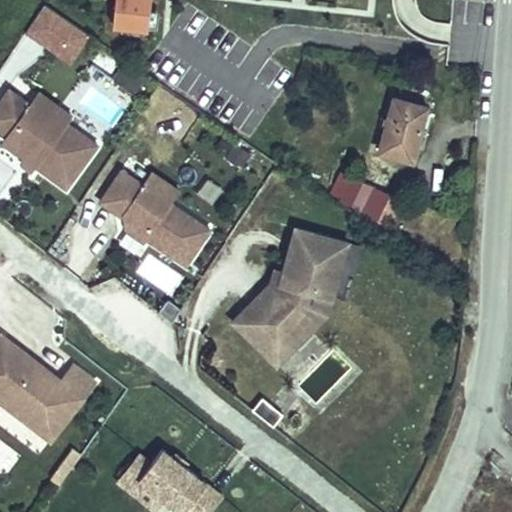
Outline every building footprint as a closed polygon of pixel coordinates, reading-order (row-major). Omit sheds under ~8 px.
[(116,0),(114,27),(125,28),(148,30),(149,30),(151,12),(152,0),(116,0)] [(39,2),(22,32),(72,59),(88,28),(39,2)] [(160,13),(151,12),(149,30),(158,31),(160,13)] [(148,30),(125,28),(124,36),(147,39),(148,30)] [(148,72),(127,57),(116,72),(137,87),(148,72)] [(10,88),(0,101),(0,145),(4,141),(24,156),(34,152),(40,156),(35,163),(36,164),(67,187),(98,144),(67,121),(66,121),(62,126),(31,104),(10,88)] [(31,104),(62,126),(66,121),(67,121),(72,115),(40,91),(31,104)] [(412,157),(426,104),(394,95),(380,149),(412,157)] [(251,151),(235,140),(226,154),(242,164),(251,151)] [(24,163),(32,169),(36,164),(35,163),(40,156),(34,152),(24,156),(24,163)] [(148,238),(187,264),(211,228),(172,202),(144,183),(123,169),(101,200),(116,210),(124,209),(128,229),(146,241),(148,238)] [(144,183),(172,202),(180,189),(152,171),(144,183)] [(362,210),(374,185),(351,172),(338,197),(362,210)] [(388,193),(374,185),(362,210),(376,217),(377,216),(389,193),(388,193)] [(272,281),(234,320),(255,340),(268,326),(286,344),(313,315),(311,313),(317,307),(321,292),(334,295),(350,240),(297,225),(282,281),(277,286),(272,281)] [(268,326),(255,340),(279,363),(329,312),(334,295),(321,292),(317,307),(311,313),(313,315),(286,344),(268,326)] [(0,335),(0,394),(15,392),(29,403),(31,424),(51,439),(96,381),(74,364),(59,384),(52,378),(55,374),(2,333),(0,335)] [(0,394),(0,399),(31,424),(29,403),(15,392),(0,394)] [(259,393),(249,408),(272,424),(282,410),(259,393)] [(52,478),(61,484),(82,454),(73,447),(52,478)] [(176,457),(165,448),(154,462),(141,477),(167,498),(184,511),(212,511),(225,497),(186,465),(185,464),(176,457)] [(180,452),(176,457),(185,464),(186,465),(190,461),(180,452)] [(141,477),(154,462),(142,453),(120,480),(157,510),(167,498),(141,477)]
